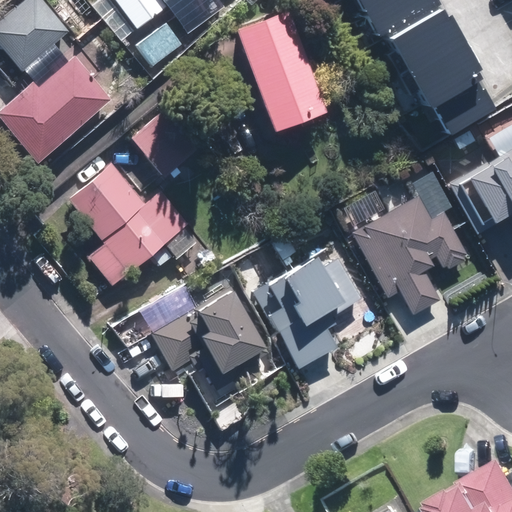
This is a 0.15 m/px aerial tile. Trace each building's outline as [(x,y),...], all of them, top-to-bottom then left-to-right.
[(105,0),(131,33),(160,11),(157,7),(166,0),(105,0)] [(434,0),(352,0),(370,32),(378,28),(419,102),(425,99),(441,128),(486,103),(481,94),(465,66),(470,63),(434,0)] [(275,15),(221,36),(260,139),(314,119),(275,15)] [(2,16),(0,17),(0,79),(7,88),(39,63),(2,16)] [(161,23),(130,48),(147,70),(179,46),(161,23)] [(25,85),(0,105),(0,137),(26,169),(106,104),(69,58),(29,90),(25,85)] [(158,116),(126,142),(159,181),(190,156),(158,116)] [(511,147),(441,186),(469,238),(501,220),(511,239),(511,147)] [(80,259),(105,290),(182,227),(155,194),(138,208),(104,166),(58,204),(94,248),(80,259)] [(425,192),(342,237),(380,304),(394,296),(408,321),(438,304),(421,273),(434,266),(438,273),(463,259),(425,192)] [(359,199),(333,218),(344,232),(369,213),(359,199)] [(322,249),(242,297),(289,375),(332,349),(318,325),(354,304),(322,249)] [(222,288),(142,334),(166,375),(189,362),(213,403),(270,370),(222,288)] [(511,511),(511,490),(497,464),(456,486),(461,494),(427,511),(511,511)]
